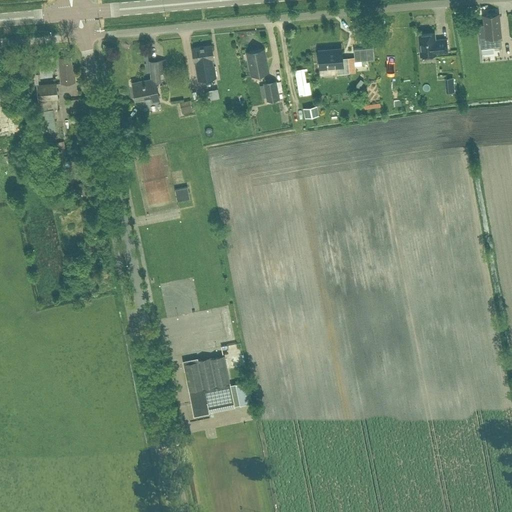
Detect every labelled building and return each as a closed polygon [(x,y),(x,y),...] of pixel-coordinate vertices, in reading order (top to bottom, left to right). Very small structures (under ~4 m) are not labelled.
[(480,48),(501,46),(500,36),(501,36),(499,13),(498,13),(484,15),(485,24),(478,25),(480,48)] [(435,41),(434,33),(418,34),(420,55),(436,54),(436,53),(447,51),(446,38),(437,39),(438,40),(435,41)] [(198,79),(215,76),(214,66),(212,67),(211,58),(213,58),(211,45),(192,48),(194,61),(196,60),(197,64),(196,64),(198,79)] [(373,46),(353,49),(355,61),(374,58),(373,46)] [(251,75),(268,72),(263,48),(246,52),(251,75)] [(342,57),(341,48),(331,49),(331,50),(319,51),(319,50),(318,50),(319,67),(336,66),(337,72),(348,71),(347,57),(342,57)] [(61,82),(75,81),(73,63),(71,64),(70,56),(58,57),(61,82)] [(155,80),(160,79),(158,60),(150,61),(151,78),(132,82),(135,98),(145,96),(146,100),(159,97),(155,80)] [(188,94),(184,74),(175,76),(180,96),(188,94)] [(278,97),(275,81),(264,83),(267,99),(278,97)] [(57,98),(56,82),(36,84),(37,100),(57,98)] [(189,185),(177,188),(179,203),(192,201),(189,185)] [(184,364),(189,389),(193,405),(206,402),(206,406),(232,400),(223,355),(194,361),(194,359),(194,358),(183,361),(184,364)] [(238,405),(239,414),(251,412),(250,403),(238,405)] [(268,511),(253,428),(212,435),(226,511),(268,511)] [(199,442),(203,461),(209,460),(205,441),(199,442)] [(202,467),(202,476),(210,476),(210,466),(202,467)]
